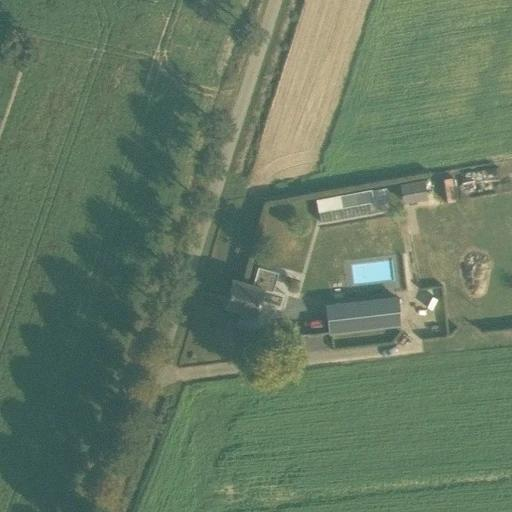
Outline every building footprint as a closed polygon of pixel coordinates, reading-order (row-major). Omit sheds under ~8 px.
[(440,171),(441,180),(465,178),(464,168),(440,171)] [(425,180),(402,184),(400,184),(403,203),(428,199),(425,180)] [(340,194),(315,199),(318,212),(358,204),(356,192),(340,194)] [(264,288),(233,279),(233,282),(232,281),(228,295),(229,295),(226,306),(242,311),(238,325),(273,335),(282,307),(260,301),(264,288)] [(397,295),(325,304),(328,334),(400,326),(397,295)]
